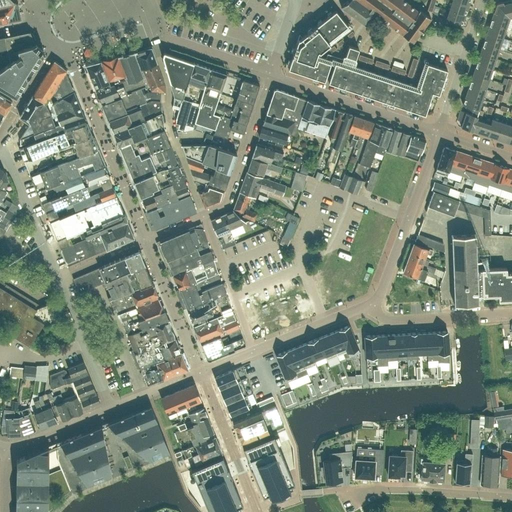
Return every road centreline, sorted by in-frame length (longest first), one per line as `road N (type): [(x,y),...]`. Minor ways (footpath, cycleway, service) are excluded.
road 1 (residential): [(270,75),(159,41),(175,142),(204,213)]
road 2 (residential): [(511,497),(322,491)]
road 3 (residential): [(439,132),(370,303)]
road 4 (residential): [(439,132),(270,75)]
road 5 (residential): [(204,213),(55,277)]
road 6 (residential): [(270,75),(225,203),(204,213)]
road 7 (residential): [(55,277),(0,138)]
road 8 (residential): [(257,511),(200,374)]
road 9 (residential): [(370,303),(394,320),(511,313)]
road 10 (residential): [(204,213),(255,350)]
road 11 (residential): [(439,132),(482,0)]
road 12 (residential): [(370,303),(255,350)]
